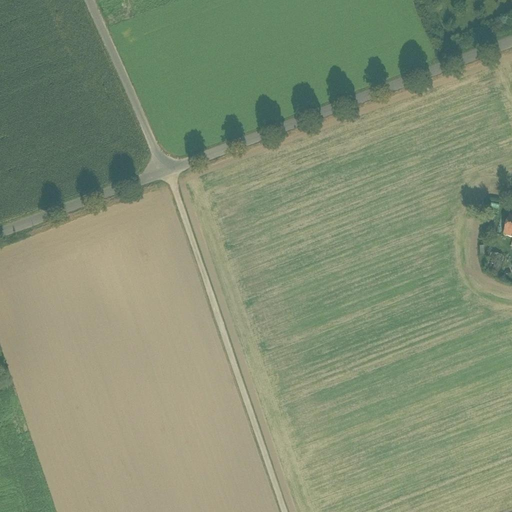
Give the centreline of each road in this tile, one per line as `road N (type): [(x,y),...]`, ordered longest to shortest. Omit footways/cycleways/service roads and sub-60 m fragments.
road 1 (unclassified): [(511,43),(163,171)]
road 2 (track): [(284,511),(163,171)]
road 3 (unclassified): [(163,171),(88,0)]
road 4 (unclassified): [(163,171),(0,232)]
